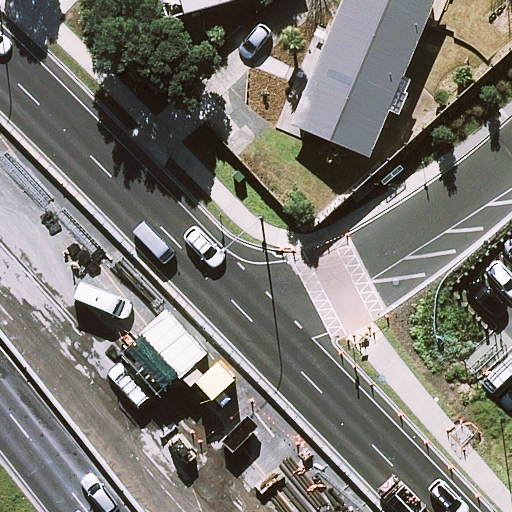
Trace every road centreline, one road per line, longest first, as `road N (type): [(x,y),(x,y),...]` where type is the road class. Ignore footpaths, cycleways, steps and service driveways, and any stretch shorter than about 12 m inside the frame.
road 1 (primary): [(0,72),(236,301),(433,511)]
road 2 (motorway): [(0,161),(306,511)]
road 3 (motorway): [(203,511),(0,272)]
road 4 (primary): [(102,511),(0,392)]
